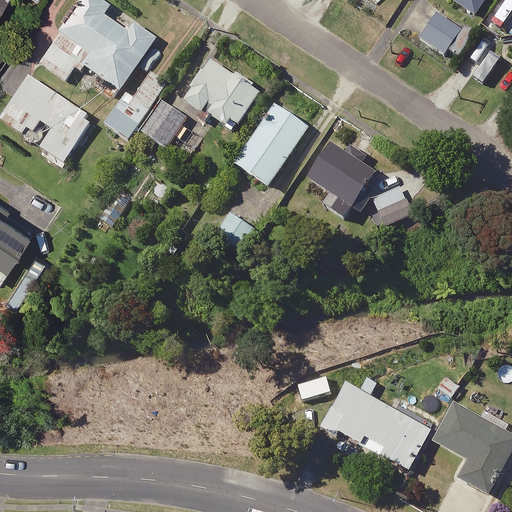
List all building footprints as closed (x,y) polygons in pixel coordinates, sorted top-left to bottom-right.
[(163,43),(101,0),(88,0),(63,37),(95,60),(88,70),(126,96),(163,43)] [(461,0),(459,5),(481,20),(494,0),(461,0)] [(466,34),(438,16),(422,40),(450,59),(466,34)] [(263,98),(211,64),(184,104),(209,120),(214,111),(218,114),(214,119),(233,132),(237,126),(242,129),(263,98)] [(108,130),(134,146),(171,87),(155,77),(134,111),(124,104),(108,130)] [(94,119),(34,79),(3,124),(63,164),(94,119)] [(165,106),(145,137),(173,154),(193,123),(165,106)] [(316,132),(279,109),(239,171),(277,195),(316,132)] [(381,179),(330,145),(305,183),(364,221),(375,203),(368,199),(381,179)] [(404,191),(376,205),(390,232),(418,219),(404,191)] [(491,192),(467,201),(473,215),(497,206),(491,192)] [(18,212),(0,200),(0,259),(15,269),(38,233),(14,218),(18,212)] [(261,234),(230,215),(211,245),(241,265),(261,234)] [(41,281),(28,272),(8,300),(22,309),(41,281)] [(457,384),(445,376),(435,392),(448,400),(457,384)] [(428,428),(339,382),(317,425),(405,471),(428,428)] [(511,444),(511,434),(450,401),(429,441),(464,459),(454,478),(485,494),(511,444)]
